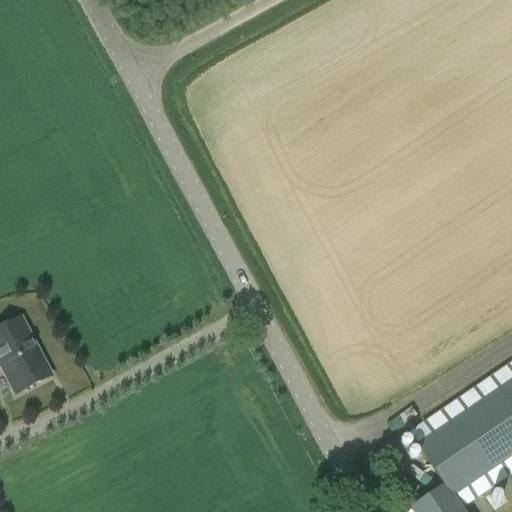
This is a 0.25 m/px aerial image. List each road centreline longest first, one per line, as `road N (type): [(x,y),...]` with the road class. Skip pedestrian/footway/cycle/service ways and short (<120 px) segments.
road 1 (unclassified): [(364,511),(129,75)]
road 2 (unclassified): [(129,75),(268,0)]
